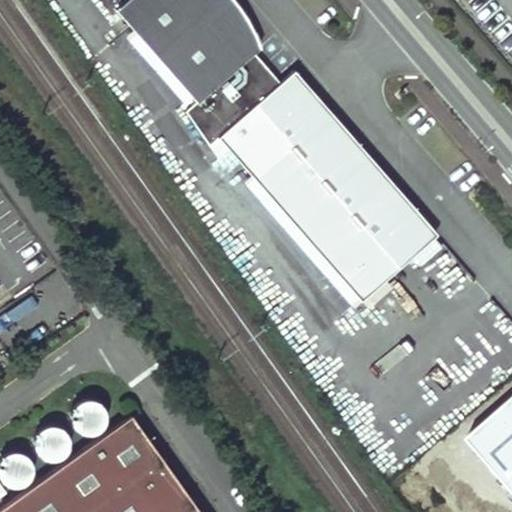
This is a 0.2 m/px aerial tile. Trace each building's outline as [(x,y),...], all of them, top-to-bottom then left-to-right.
[(128,0),(117,10),(195,106),(184,115),(212,144),(222,136),(363,299),(438,234),(296,70),(281,83),(255,53),(261,47),(255,34),(249,23),(240,8),(233,0),(128,0)] [(80,402),(76,407),(74,413),(74,420),(77,426),(82,430),(88,433),(94,433),(101,431),(106,427),(109,421),(110,414),(108,408),(104,403),(99,399),(92,397),(86,398),(80,402)] [(0,511),(200,511),(131,414),(23,491),(0,506),(0,511)] [(39,431),(37,437),(37,444),(39,450),(43,455),(49,458),(55,459),(62,458),(67,454),(71,448),(72,442),(71,435),(68,430),(63,426),(57,424),(50,424),(44,427),(39,431)] [(4,456),(1,461),(0,466),(0,469),(1,474),(5,480),(10,484),(16,486),(23,485),(29,482),(33,477),(36,471),(36,464),(33,458),(29,453),(23,450),(16,450),(10,452),(4,456)]
